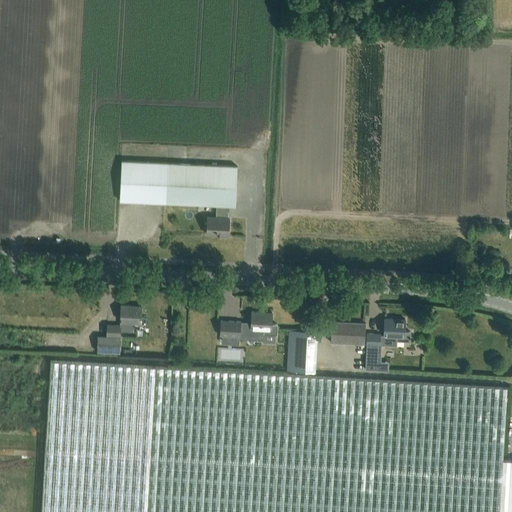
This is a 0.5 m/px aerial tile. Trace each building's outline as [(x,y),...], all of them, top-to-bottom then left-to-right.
[(119,160),(117,201),(120,201),(165,202),(216,205),(227,205),(235,205),(237,166),(167,162),(119,160)] [(205,222),(205,228),(207,229),(207,233),(221,234),(221,235),(228,236),(229,217),(227,217),(227,205),(216,205),(216,216),(207,216),(207,221),(205,222)] [(141,305),(121,304),(120,320),(127,321),(127,330),(133,331),(133,321),(140,321),(140,317),(141,318),(141,316),(140,316),(141,305)] [(220,320),(220,335),(263,337),(263,341),(275,342),(275,334),(277,334),(278,324),(271,324),(272,312),(252,311),(251,322),(220,320)] [(404,331),(405,319),(384,317),(384,333),(367,333),(365,369),(379,369),(381,345),(396,346),(397,341),(410,341),(410,331),(404,331)] [(365,324),(331,320),(330,341),(363,345),(365,324)] [(107,324),(107,335),(98,335),(97,351),(119,352),(120,324),(107,324)] [(317,331),(297,330),(289,329),(287,369),(295,370),(315,371),(317,331)] [(51,359),(42,511),(511,511),(511,458),(503,458),(507,387),(330,376),(152,365),(51,359)]
